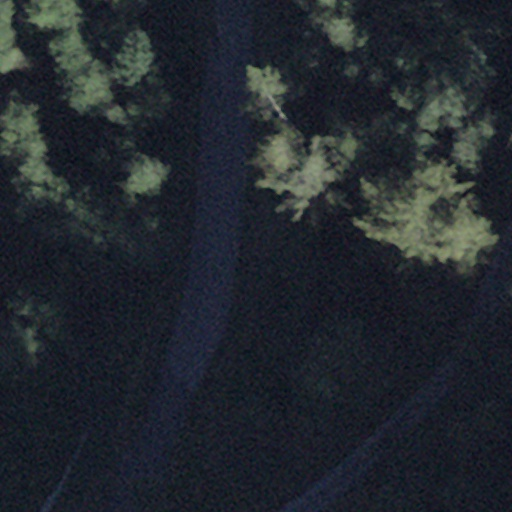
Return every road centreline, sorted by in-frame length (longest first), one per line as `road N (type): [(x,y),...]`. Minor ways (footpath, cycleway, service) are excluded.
road 1 (unclassified): [(225,0),(205,238),(157,412),(116,511)]
road 2 (track): [(298,511),(363,458),(446,368),(511,237)]
